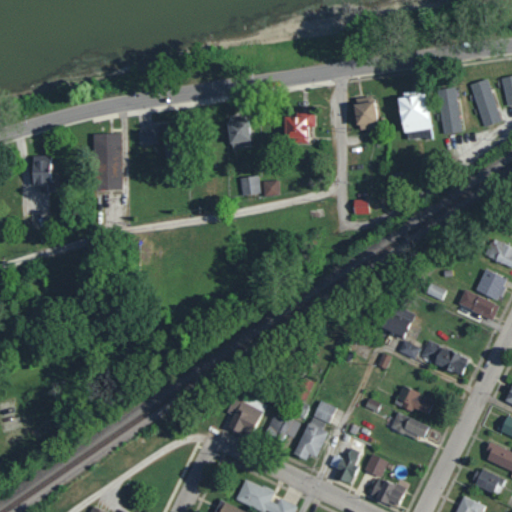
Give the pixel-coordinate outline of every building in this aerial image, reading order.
[(315,141),(315,118),(290,118),(290,141),(315,141)] [(232,124),(234,149),(256,147),(254,121),(232,124)] [(186,127),(169,127),(169,167),(186,167),(186,127)] [(160,144),(159,130),(141,132),(142,145),(160,144)] [(242,179),(243,197),(262,195),(260,177),(242,179)] [(511,268),(511,248),(494,239),(486,256),(511,268)] [(510,280),(488,269),(478,290),(499,301),(510,280)] [(447,294),(434,285),(429,293),(442,302),(447,294)] [(493,321),(501,306),(468,289),(460,304),(493,321)] [(385,329),(406,340),(415,324),(393,313),(385,329)] [(423,357),(466,376),(473,360),(431,340),(423,357)] [(421,348),(406,341),(401,352),(416,358),(421,348)] [(380,472),(396,479),(404,463),(388,456),(380,472)]
